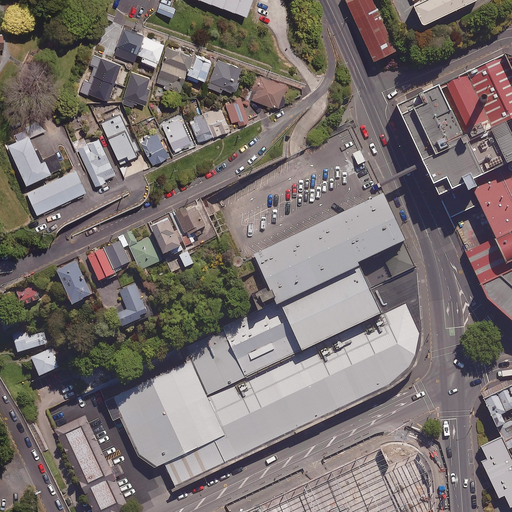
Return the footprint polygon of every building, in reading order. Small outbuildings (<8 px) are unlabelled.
[(225,0),(223,7),(234,11),(238,0),(225,0)] [(238,0),(234,11),(245,15),(250,0),(238,0)] [(373,0),(345,0),(374,60),(396,49),(373,0)] [(418,0),(413,3),(421,21),(423,22),(426,22),(473,0),(418,0)] [(174,7),(159,1),(156,11),(170,16),(174,7)] [(116,46),(123,27),(107,21),(98,45),(114,51),(116,46)] [(136,53),(143,35),(123,27),(116,46),(136,53)] [(143,35),(136,53),(142,56),(141,60),(155,65),(163,43),(143,35)] [(184,74),(188,63),(191,54),(167,47),(155,84),(179,91),(184,74)] [(511,52),(505,50),(398,103),(426,161),(429,165),(444,197),(462,189),(511,164),(511,52)] [(91,82),(83,79),(79,92),(88,95),(88,93),(108,100),(120,64),(95,55),(91,66),(96,67),(91,82)] [(188,63),(184,74),(188,75),(187,79),(199,83),(200,78),(204,79),(210,61),(194,55),(191,64),(188,63)] [(240,67),(217,59),(208,87),(221,91),(222,88),(232,91),(240,67)] [(149,78),(132,72),(122,102),(134,106),(136,101),(144,104),(149,88),(146,87),(149,78)] [(262,76),(255,74),(249,89),(255,92),(252,99),(274,108),(283,104),(285,98),(283,94),(284,91),(286,90),(288,85),(286,84),(286,83),(282,82),(280,83),(270,79),(268,77),(264,75),(262,76)] [(248,121),(240,96),(231,99),(232,103),(226,105),(231,122),(238,120),(240,124),(248,121)] [(255,105),(246,108),(250,118),(259,115),(255,105)] [(204,114),(212,136),(229,129),(220,107),(204,114)] [(212,136),(204,114),(189,119),(198,141),(212,136)] [(119,163),(129,159),(128,157),(138,153),(136,149),(139,148),(135,139),(132,140),(120,115),(101,123),(119,163)] [(191,144),(180,119),(162,127),(173,152),(191,144)] [(30,137),(45,130),(40,121),(13,135),(16,141),(8,144),(26,183),(62,166),(56,153),(41,160),(30,137)] [(158,133),(157,134),(156,132),(140,141),(152,165),(168,156),(160,139),(161,138),(158,133)] [(213,195),(241,258),(253,253),(378,192),(377,190),(375,186),(350,132),(338,137),(296,156),(286,161),(213,195)] [(114,174),(98,139),(86,144),(84,140),(75,144),(95,185),(105,181),(104,179),(114,174)] [(511,233),(511,164),(462,189),(489,245),(491,244),(511,233)] [(86,190),(76,169),(28,192),(38,213),(86,190)] [(419,266),(383,190),(378,192),(253,253),(276,302),(223,326),(225,333),(189,350),(192,359),(105,401),(113,420),(120,417),(138,455),(155,467),(164,462),(176,489),(390,388),(405,377),(417,364),(423,347),(425,330),(419,266)] [(186,207),(177,211),(186,233),(188,232),(190,234),(208,226),(199,206),(188,210),(186,207)] [(171,218),(154,226),(166,252),(183,245),(171,218)] [(133,231),(125,235),(141,269),(162,259),(151,236),(138,242),(133,231)] [(511,262),(511,233),(491,244),(502,267),(511,262)] [(120,240),(107,247),(116,268),(130,261),(120,240)] [(104,247),(87,254),(98,280),(116,272),(104,247)] [(194,263),(189,251),(181,254),(186,266),(194,263)] [(76,259),(56,269),(71,302),(92,293),(89,286),(94,283),(89,274),(84,276),(76,259)] [(511,318),(511,265),(479,282),(486,294),(511,318)] [(136,282),(118,290),(126,308),(116,313),(121,325),(149,313),(136,282)] [(40,298),(34,284),(17,291),(23,305),(40,298)] [(17,305),(0,311),(0,318),(5,330),(24,322),(17,305)] [(12,332),(19,352),(48,343),(43,327),(23,333),(22,329),(12,332)] [(51,348),(32,357),(41,376),(60,366),(51,348)] [(511,381),(483,393),(500,433),(511,428),(502,412),(511,406),(511,381)] [(117,511),(129,507),(85,414),(54,429),(92,511),(117,511)] [(509,505),(511,503),(511,457),(500,433),(481,442),(487,455),(480,458),(497,496),(504,493),(509,505)] [(387,445),(381,448),(319,477),(243,511),(436,511),(432,467),(427,457),(419,450),(413,445),(405,443),(395,443),(387,445)]
